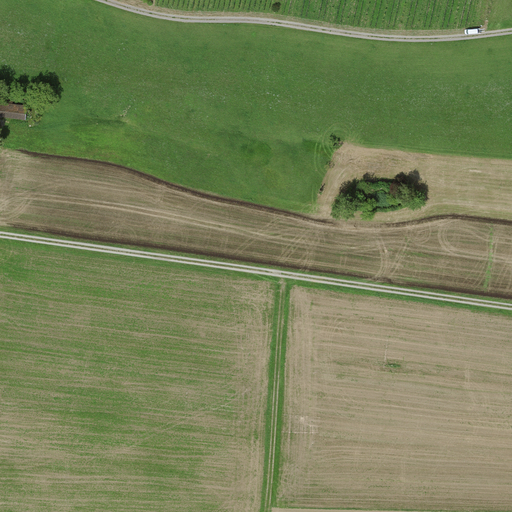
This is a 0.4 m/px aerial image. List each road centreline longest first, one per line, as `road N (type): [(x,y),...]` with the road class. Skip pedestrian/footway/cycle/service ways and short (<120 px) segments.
road 1 (track): [(511,306),(0,234)]
road 2 (track): [(100,0),(175,19),(388,38),(511,31)]
road 3 (track): [(283,274),(266,511)]
